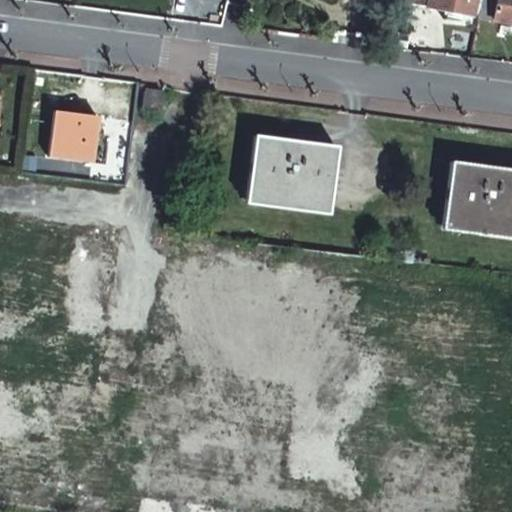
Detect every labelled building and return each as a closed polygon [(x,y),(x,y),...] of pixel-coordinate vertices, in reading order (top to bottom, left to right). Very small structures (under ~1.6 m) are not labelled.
[(403,0),(403,3),(470,15),(473,0),(403,0)] [(511,0),(481,0),(478,18),(511,24),(511,0)] [(162,93),(144,90),(141,111),(159,114),(162,93)] [(97,118),(54,112),(51,132),(37,130),(33,155),(91,163),(97,118)] [(337,148),(253,137),(245,201),(328,211),(337,148)] [(511,171),(450,162),(441,226),(511,235),(511,171)]
